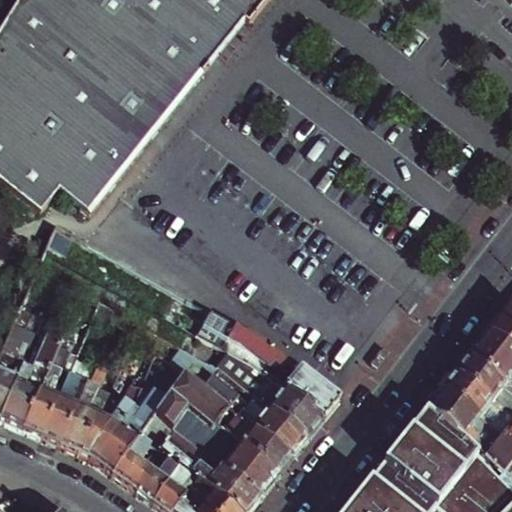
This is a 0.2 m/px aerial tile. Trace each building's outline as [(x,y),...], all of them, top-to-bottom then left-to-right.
[(269,0),(17,0),(0,27),(0,190),(34,219),(53,195),(84,220),(97,199),(240,26),(245,29),(269,0)] [(66,243),(49,234),(40,256),(56,264),(66,243)] [(136,304),(56,264),(40,256),(32,275),(78,299),(98,309),(115,318),(126,324),(136,304)] [(63,334),(22,434),(40,442),(58,401),(51,398),(61,375),(68,378),(73,366),(93,319),(98,309),(78,299),(63,334)] [(511,309),(510,307),(498,322),(511,334),(511,309)] [(43,318),(19,309),(0,354),(0,423),(40,325),(43,318)] [(98,309),(93,319),(111,328),(115,318),(98,309)] [(322,423),(338,404),(246,331),(212,313),(205,326),(237,343),(272,371),(266,378),(322,423)] [(511,334),(498,322),(486,338),(511,358),(511,334)] [(0,423),(0,424),(22,434),(63,334),(40,325),(0,423)] [(205,338),(197,334),(190,348),(197,352),(205,338)] [(250,398),(252,399),(306,443),(322,423),(266,378),(233,352),(205,338),(197,352),(196,354),(211,361),(214,357),(256,391),(250,398)] [(484,340),(467,362),(511,400),(511,358),(486,338),(484,340)] [(207,366),(211,368),(216,371),(250,398),(256,391),(214,357),(211,361),(207,366)] [(511,400),(467,362),(454,378),(511,427),(511,437),(506,445),(511,450),(511,400)] [(73,366),(68,378),(80,383),(83,377),(89,380),(92,375),(73,366)] [(216,371),(211,368),(205,375),(246,407),(252,399),(250,398),(216,371)] [(175,385),(171,392),(232,441),(279,478),(291,462),(197,387),(182,375),(175,385)] [(306,443),(252,399),(246,407),(205,375),(197,387),(291,462),(306,443)] [(58,401),(40,442),(59,450),(87,386),(89,380),(83,377),(80,383),(68,378),(58,401)] [(166,398),(171,392),(175,385),(167,378),(157,392),(166,398)] [(511,427),(454,378),(442,394),(502,441),(506,445),(511,437),(511,427)] [(87,386),(59,450),(77,457),(95,417),(101,419),(106,407),(91,400),(96,389),(87,386)] [(90,463),(94,466),(134,408),(137,398),(140,390),(132,387),(125,401),(110,423),(101,419),(95,417),(77,457),(90,463)] [(134,408),(94,466),(112,478),(139,439),(153,417),(166,398),(157,392),(149,402),(137,398),(134,408)] [(166,398),(153,417),(260,502),(279,478),(232,441),(171,392),(166,398)] [(442,394),(426,414),(462,443),(465,439),(485,458),(502,441),(442,394)] [(426,414),(396,450),(444,499),(456,511),(511,511),(511,496),(462,443),(426,414)] [(251,511),(260,502),(153,417),(139,439),(150,447),(160,455),(164,459),(179,470),(197,484),(232,511),(251,511)] [(127,489),(143,467),(139,464),(147,453),(151,455),(152,453),(150,447),(139,439),(112,478),(127,489)] [(502,441),(485,458),(502,473),(511,462),(511,450),(506,445),(502,441)] [(396,450),(382,469),(424,511),(432,511),(444,499),(396,450)] [(162,463),(153,474),(138,496),(153,507),(179,470),(164,459),(162,463)] [(138,496),(153,474),(143,467),(127,489),(138,496)] [(424,511),(382,469),(347,511),(424,511)] [(179,470),(153,507),(159,511),(176,511),(184,502),(197,484),(179,470)] [(232,511),(197,484),(184,502),(198,511),(232,511)] [(198,511),(184,502),(176,511),(198,511)]
